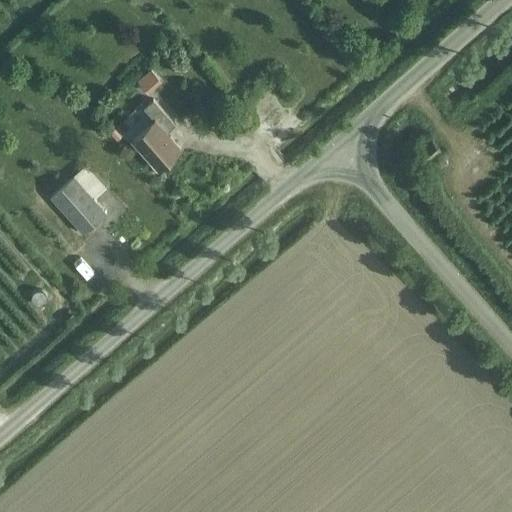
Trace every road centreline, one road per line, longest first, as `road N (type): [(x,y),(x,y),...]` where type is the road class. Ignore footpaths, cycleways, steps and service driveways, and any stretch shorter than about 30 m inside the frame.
road 1 (unclassified): [(0,439),(338,145)]
road 2 (unclassified): [(511,344),(338,145)]
road 3 (unclassified): [(338,145),(504,0)]
